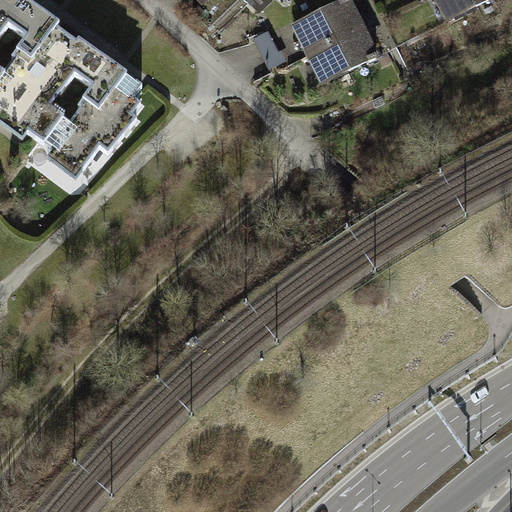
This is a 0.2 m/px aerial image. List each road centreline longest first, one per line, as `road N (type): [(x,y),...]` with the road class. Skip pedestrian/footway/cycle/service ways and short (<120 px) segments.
road 1 (track): [(299,148),(256,206),(73,385),(0,476)]
road 2 (track): [(226,71),(0,299)]
road 3 (residential): [(146,0),(299,148),(343,178)]
road 4 (primary): [(511,388),(353,511)]
